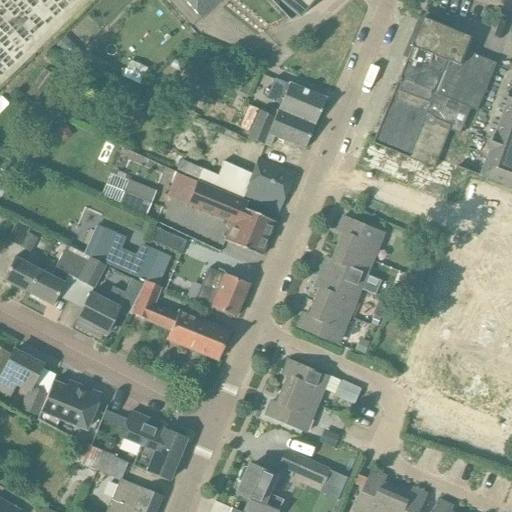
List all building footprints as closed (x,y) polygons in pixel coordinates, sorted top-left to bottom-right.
[(182,0),(201,20),(222,0),(182,0)] [(278,0),(299,18),(301,16),(299,15),(301,13),(306,8),(307,8),(308,7),(307,6),(308,5),(312,0),(278,0)] [(0,67),(2,68),(40,29),(28,18),(17,18),(0,1),(0,30),(3,28),(4,42),(0,42),(0,67)] [(473,38),(425,18),(400,80),(402,80),(401,83),(399,82),(373,144),(434,169),(450,130),(460,134),(471,108),(478,111),(497,64),(474,55),(471,61),(465,59),(473,38)] [(43,69),(31,85),(41,93),(53,77),(43,69)] [(288,85),(274,79),(265,100),(280,106),(277,112),(271,110),(268,117),(258,113),(247,139),(269,148),(273,137),(304,150),(325,100),(288,84),(288,85)] [(511,94),(507,109),(498,133),(491,153),(482,177),(486,178),(511,187),(511,94)] [(65,124),(55,129),(62,142),(72,136),(65,124)] [(260,206),(278,213),(294,174),(257,159),(251,175),(223,163),(218,174),(217,176),(181,161),(176,171),(213,187),(242,199),(243,195),(262,202),(260,206)] [(118,204),(146,215),(156,191),(127,180),(118,204)] [(195,183),(186,205),(193,208),(231,223),(224,242),(242,250),(260,257),(275,223),(244,210),(247,204),(228,196),(202,185),(195,183)] [(345,229),(338,247),(374,262),(380,248),(377,247),(383,233),(344,217),(340,227),(345,229)] [(29,228),(16,222),(6,241),(30,253),(37,239),(27,233),(29,228)] [(185,242),(153,228),(147,241),(180,255),(185,242)] [(103,229),(90,259),(143,280),(144,281),(155,253),(137,245),(132,256),(117,250),(122,237),(121,237),(117,235),(103,229)] [(464,244),(462,251),(463,252),(502,266),(509,246),(470,232),(466,245),(464,244)] [(411,235),(407,247),(420,252),(425,240),(411,235)] [(325,263),(321,273),(360,289),(365,276),(368,277),(374,262),(338,247),(330,266),(325,263)] [(89,258),(67,248),(66,251),(64,250),(50,278),(38,272),(27,294),(51,307),(67,276),(77,281),(87,262),(89,258)] [(457,263),(455,271),(456,271),(495,285),(502,266),(463,252),(459,264),(457,263)] [(87,262),(77,281),(91,288),(103,265),(89,258),(87,262)] [(1,281),(27,294),(38,272),(13,259),(1,281)] [(223,276),(208,270),(195,301),(210,308),(211,308),(234,318),(248,285),(224,275),(223,276)] [(451,283),(448,290),(449,291),(488,304),(488,305),(497,309),(504,287),(495,284),(495,285),(456,271),(452,283),(451,283)] [(360,289),(321,273),(317,282),(323,285),(315,303),(351,317),(357,302),(354,301),(360,289)] [(77,321),(75,326),(90,334),(93,329),(104,335),(116,313),(126,318),(128,314),(143,285),(131,279),(123,294),(111,288),(104,302),(89,294),(85,302),(76,320),(77,321)] [(143,285),(128,314),(136,318),(169,331),(166,340),(183,348),(217,361),(218,357),(221,357),(228,340),(226,337),(228,333),(209,326),(177,312),(176,315),(153,306),(160,290),(144,283),(143,285)] [(443,303),(441,310),(460,317),(472,321),(481,325),(481,324),(488,305),(488,304),(449,291),(445,302),(445,303),(443,303)] [(344,332),(351,317),(315,303),(307,321),(302,319),(298,329),(336,345),(341,331),(344,332)] [(375,315),(372,324),(378,327),(382,318),(375,315)] [(460,317),(457,326),(469,330),(472,321),(460,317)] [(472,321),(469,330),(480,334),(483,325),(481,324),(481,325),(472,321)] [(495,336),(491,345),(502,349),(506,340),(495,336)] [(427,358),(418,378),(423,380),(422,381),(430,385),(431,384),(443,389),(460,349),(435,338),(430,350),(429,349),(425,357),(427,358)] [(361,340),(356,350),(365,354),(370,344),(361,340)] [(0,349),(0,393),(7,398),(14,385),(27,391),(19,410),(36,416),(45,394),(29,388),(31,384),(41,366),(12,352),(10,355),(0,349)] [(460,349),(443,389),(467,399),(484,360),(460,349)] [(283,391),(318,405),(324,390),(321,389),(327,376),(289,360),(284,370),(290,373),(283,391)] [(484,360),(467,399),(491,410),(509,371),(484,360)] [(511,372),(509,371),(491,410),(511,419),(511,372)] [(73,392),(51,383),(35,423),(54,431),(61,415),(72,419),(70,424),(85,431),(99,396),(76,386),(73,392)] [(312,420),(318,405),(283,391),(275,409),(269,407),(265,417),(303,433),(309,419),(312,420)] [(165,427),(129,413),(119,437),(140,446),(132,466),(168,481),(185,439),(163,430),(165,427)] [(126,463),(112,456),(90,448),(80,443),(73,461),(94,469),(120,480),(126,463)] [(306,459),(299,474),(324,485),(325,484),(331,470),(306,459)] [(244,468),(239,481),(241,482),(244,483),(239,494),(251,499),(245,511),(280,511),(286,500),(272,494),(280,477),(270,473),(252,465),(250,470),(247,469),(244,468)] [(387,511),(397,490),(379,482),(382,476),(372,471),(355,509),(361,511),(387,511)] [(154,511),(161,497),(119,480),(106,511),(154,511)] [(89,486),(81,482),(68,511),(99,511),(81,504),(89,486)] [(415,498),(397,490),(387,511),(420,511),(428,496),(418,492),(415,498)] [(20,511),(21,511),(0,499),(0,511),(20,511)] [(448,511),(446,511),(449,505),(439,501),(433,511),(448,511)]
